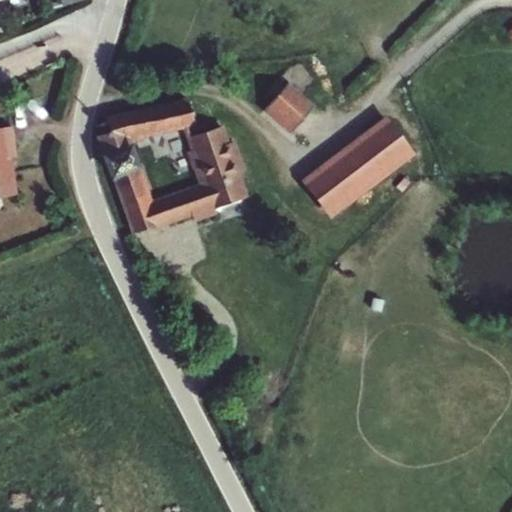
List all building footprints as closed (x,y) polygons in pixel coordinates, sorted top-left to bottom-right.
[(318,108),(289,80),(266,104),(295,132),(318,108)] [(188,100),(107,118),(110,131),(97,135),(105,158),(118,153),(114,142),(128,138),(193,123),(188,100)] [(159,200),(166,222),(191,213),(194,221),(218,212),(216,207),(246,197),(238,174),(244,172),(234,141),(227,143),(221,126),(188,137),(192,148),(188,149),(194,167),(198,166),(204,184),(159,200)] [(16,156),(12,128),(0,129),(0,196),(16,194),(11,157),(16,156)] [(379,136),(296,192),(315,221),(399,166),(379,136)] [(105,158),(111,173),(137,164),(128,138),(114,142),(118,153),(105,158)] [(137,164),(111,173),(133,233),(158,225),(150,203),(137,164)] [(150,203),(158,225),(166,222),(159,200),(150,203)]
